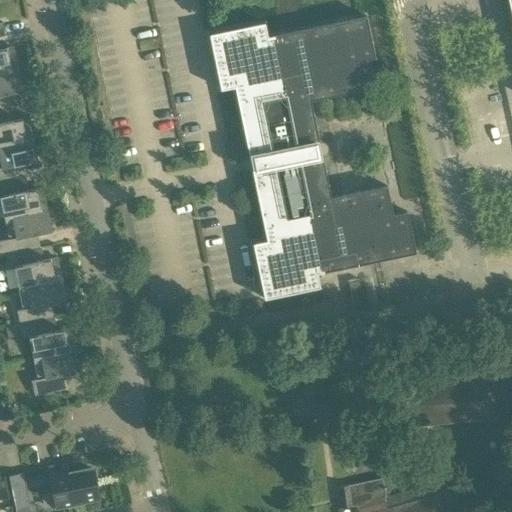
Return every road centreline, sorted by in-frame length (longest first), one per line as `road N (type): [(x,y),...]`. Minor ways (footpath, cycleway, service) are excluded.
road 1 (residential): [(136,412),(49,0)]
road 2 (residential): [(0,441),(136,412)]
